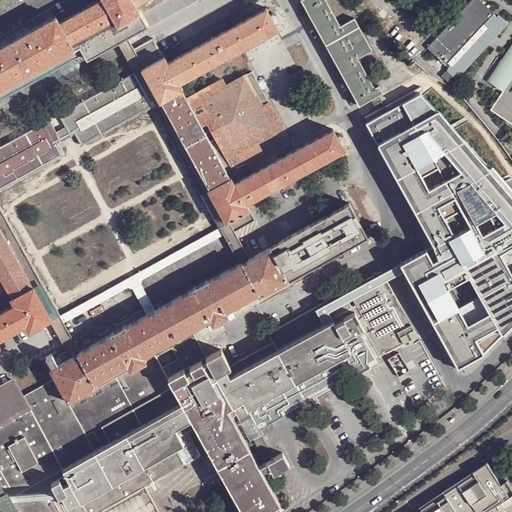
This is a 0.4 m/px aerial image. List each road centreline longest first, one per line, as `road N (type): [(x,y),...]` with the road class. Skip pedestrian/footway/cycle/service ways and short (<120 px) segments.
road 1 (residential): [(355,511),(511,391)]
road 2 (unknown): [(511,435),(402,511)]
